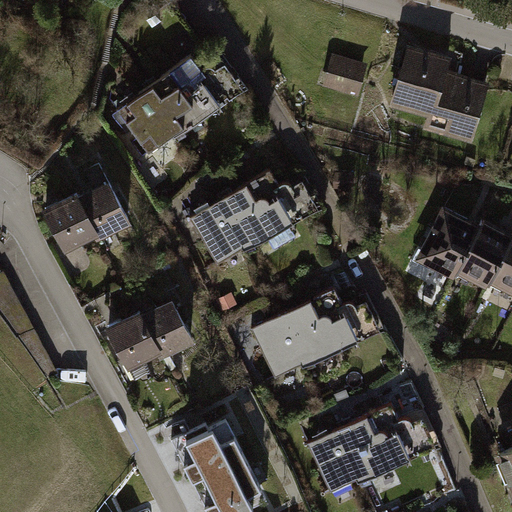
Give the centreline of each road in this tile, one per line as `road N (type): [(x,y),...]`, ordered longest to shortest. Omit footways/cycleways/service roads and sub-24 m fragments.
road 1 (residential): [(0,206),(173,511)]
road 2 (residential): [(367,0),(511,42)]
